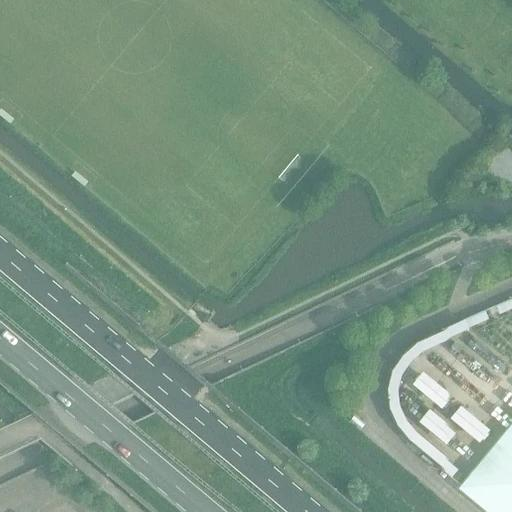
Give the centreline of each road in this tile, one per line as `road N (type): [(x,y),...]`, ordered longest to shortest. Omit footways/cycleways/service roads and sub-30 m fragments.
road 1 (primary): [(303,511),(0,255)]
road 2 (primary): [(0,341),(201,511)]
